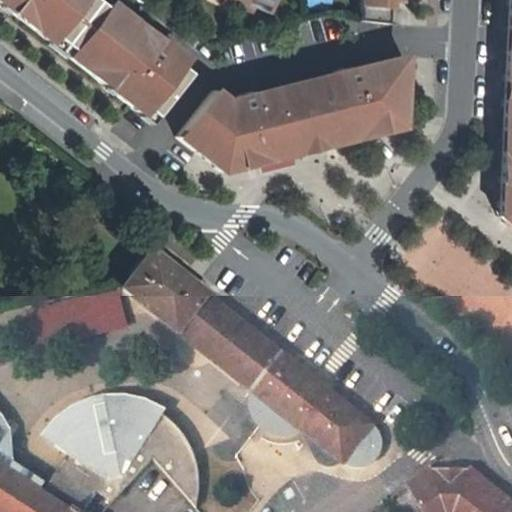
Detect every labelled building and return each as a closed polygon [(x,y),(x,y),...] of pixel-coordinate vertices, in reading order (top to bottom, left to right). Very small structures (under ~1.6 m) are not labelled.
[(164,53),(155,46),(159,41),(148,32),(112,2),(108,7),(98,0),(2,0),(5,2),(13,9),(52,40),(53,38),(71,53),(69,54),(108,86),(114,78),(122,84),(116,92),(142,114),(144,113),(148,116),(152,120),(164,106),(190,74),(181,67),(185,62),(170,50),(166,55),(164,53)] [(236,0),(224,0),(223,4),(251,16),(254,8),(236,0)] [(236,0),(254,8),(268,14),(273,0),(236,0)] [(359,0),(358,22),(386,25),(387,1),(397,2),(397,0),(359,0)] [(511,0),(508,0),(499,217),(511,227),(511,0)] [(5,2),(3,5),(11,12),(13,9),(5,2)] [(52,40),(50,42),(67,57),(69,54),(71,53),(53,38),(52,40)] [(159,41),(155,46),(166,55),(170,50),(172,47),(161,38),(159,41)] [(213,92),(176,139),(220,173),(400,128),(404,57),(351,71),(350,69),(334,72),(335,75),(253,95),(252,93),(237,96),(238,99),(226,102),(213,92)] [(108,86),(106,88),(114,95),(116,92),(122,84),(114,78),(108,86)] [(142,114),(140,117),(149,124),(152,120),(144,113),(142,114)] [(119,288),(148,311),(164,324),(247,389),(244,399),(243,405),(244,411),(248,423),(251,428),(256,433),(266,438),(279,440),(285,440),(291,438),(296,436),(301,432),(317,444),(314,451),(314,457),(315,458),(317,464),(322,467),(331,456),(341,463),(347,467),(352,469),(357,470),(364,469),(368,468),(374,464),(378,459),(382,451),(382,443),(379,435),(374,428),(164,262),(149,250),(119,288)] [(173,426),(164,420),(151,411),(148,410),(140,407),(121,403),(112,403),(91,407),(80,411),(69,418),(61,426),(46,442),(66,457),(41,496),(35,492),(41,484),(0,457),(0,511),(84,511),(96,494),(112,506),(148,464),(152,459),(164,473),(196,510),(199,496),(199,478),(198,469),(195,456),(183,436),(173,426)] [(301,432),(315,458),(314,457),(314,451),(317,444),(301,432)] [(0,457),(41,484),(48,473),(0,441),(0,457)] [(331,456),(322,467),(326,469),(331,469),(336,467),(341,463),(331,456)] [(407,489),(420,511),(511,511),(511,505),(467,471),(427,474),(407,489)]
